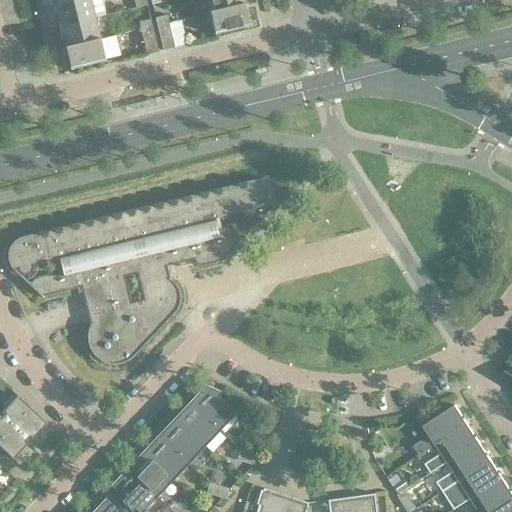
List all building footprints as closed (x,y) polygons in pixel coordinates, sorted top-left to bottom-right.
[(94,18),(89,0),(75,0),(54,5),(59,26),(94,18)] [(243,4),(242,0),(205,0),(209,12),(243,4)] [(249,26),(243,4),(209,12),(214,34),(249,26)] [(168,22),(166,15),(154,18),(156,25),(168,22)] [(99,39),(94,18),(59,26),(64,47),(99,39)] [(151,26),(150,19),(138,22),(140,29),(151,26)] [(174,48),(168,22),(156,25),(163,51),(174,48)] [(158,52),(151,26),(140,29),(146,55),(158,52)] [(104,61),(99,39),(64,47),(70,70),(104,61)] [(268,78),(266,68),(254,70),(257,81),(268,78)] [(152,104),(150,98),(121,106),(123,112),(152,104)] [(258,179),(152,204),(166,266),(193,259),(193,260),(193,261),(194,263),(196,264),(198,265),(200,265),(201,265),(221,260),(222,261),(261,219),(265,216),(272,208),(274,206),(275,205),(276,204),(276,202),(277,200),(278,199),(278,197),(278,195),(278,194),(278,192),(277,190),(276,188),(276,187),(275,185),(274,184),(272,183),(258,179)] [(166,266),(152,204),(22,236),(19,237),(17,238),(16,239),(14,241),(12,242),(11,244),(9,246),(8,248),(8,249),(7,251),(7,254),(7,256),(7,258),(7,260),(8,262),(9,264),(10,266),(11,268),(12,270),(19,276),(42,297),(44,296),(72,289),(80,287),(90,324),(88,327),(87,330),(87,332),(87,335),(86,338),(87,341),(87,344),(88,347),(89,349),(90,351),(92,353),(94,356),(96,358),(98,359),(100,361),(103,362),(106,363),(108,364),(111,364),(115,364),(133,356),(174,312),(176,310),(177,308),(178,306),(179,304),(179,302),(179,299),(179,297),(179,295),(179,292),(178,290),(177,288),(176,286),(174,284),(173,282),(171,280),(169,279),(166,266)] [(218,389),(210,386),(192,405),(219,430),(235,413),(216,394),(218,389)] [(45,422),(16,395),(0,411),(1,412),(2,411),(4,413),(0,417),(0,447),(11,458),(27,442),(26,441),(25,442),(23,440),(28,435),(30,437),(29,438),(29,439),(45,422)] [(219,430),(192,405),(176,421),(203,447),(219,430)] [(419,455),(435,444),(467,423),(464,419),(462,420),(460,416),(462,415),(455,405),(423,426),(429,435),(413,446),(419,455)] [(203,447),(176,421),(161,438),(188,463),(203,447)] [(474,433),(467,423),(435,444),(441,453),(425,464),(431,473),(447,463),(446,462),(479,441),(476,437),(474,438),(472,434),(474,433)] [(188,463),(161,438),(145,455),(172,480),(188,463)] [(485,452),(479,441),(446,462),(447,463),(452,471),(436,482),(442,491),(458,481),(458,480),(490,459),(488,455),(486,456),(484,453),(485,452)] [(237,460),(246,462),(249,453),(240,450),(237,460)] [(259,456),(249,453),(246,462),(256,465),(259,456)] [(172,480),(145,455),(129,471),(156,496),(172,480)] [(497,470),(490,459),(458,480),(458,481),(442,491),(454,509),(470,499),(470,498),(502,477),(499,473),(498,474),(495,471),(497,470)] [(155,511),(164,503),(156,496),(129,471),(114,488),(124,497),(120,501),(130,510),(134,507),(139,511),(155,511)] [(509,488),(502,477),(470,498),(470,499),(476,508),(469,511),(488,511),(511,496),(511,492),(511,491),(509,492),(507,489),(509,488)] [(404,479),(393,486),(398,494),(409,486),(404,479)] [(205,493),(215,496),(218,486),(208,483),(205,493)] [(228,489),(218,486),(215,496),(225,498),(228,489)] [(304,511),(307,503),(263,488),(262,490),(268,492),(263,506),(258,505),(255,511),(304,511)] [(409,493),(401,498),(410,511),(418,506),(409,493)] [(375,511),(374,494),(327,500),(328,511),(375,511)] [(511,511),(511,496),(488,511),(511,511)] [(126,511),(111,498),(97,511),(126,511)]
